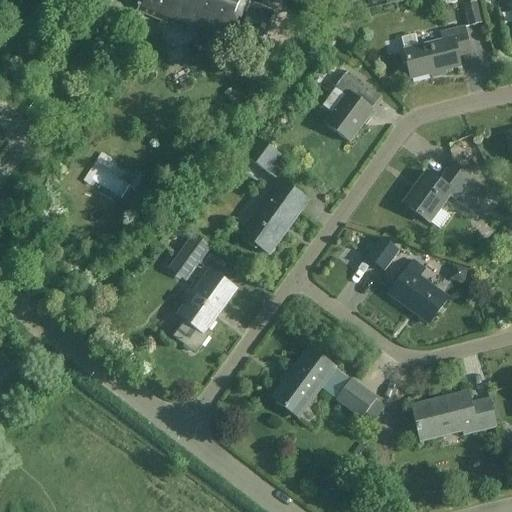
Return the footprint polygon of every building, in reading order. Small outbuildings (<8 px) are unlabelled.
[(141,0),(136,14),(165,24),(167,18),(200,30),(193,46),(195,47),(199,49),(198,50),(203,52),(204,50),(208,52),(214,37),(237,45),(237,44),(238,43),(262,53),(276,14),(251,5),(253,0),(141,0)] [(464,5),(469,27),(483,24),(477,2),(464,5)] [(402,39),(412,80),(461,68),(458,56),(470,53),(464,28),(442,34),(444,41),(419,48),(416,35),(402,39)] [(335,89),(336,89),(323,107),(333,115),(325,125),(350,144),(375,111),(357,97),(363,89),(345,76),(335,89)] [(243,157),(271,177),(284,158),(256,138),(243,157)] [(95,147),(82,169),(143,205),(156,183),(95,147)] [(472,179),(453,166),(441,182),(428,173),(404,205),(430,224),(450,196),(456,201),(472,179)] [(491,193),(473,180),(458,202),(475,214),(491,193)] [(308,202),(281,182),(242,235),(270,255),(308,202)] [(115,206),(86,235),(96,245),(125,216),(115,206)] [(186,282),(194,270),(211,247),(195,236),(178,258),(169,271),(186,282)] [(400,252),(382,238),(367,259),(385,273),(400,252)] [(431,325),(449,299),(420,278),(426,270),(414,262),(409,269),(390,295),(431,325)] [(179,340),(197,354),(212,333),(209,331),(238,291),(211,271),(178,316),(187,323),(176,338),(179,340)] [(0,370),(9,364),(0,350),(0,370)] [(336,369),(310,350),(273,400),(299,419),(336,369)] [(337,401),(363,420),(366,415),(376,402),(378,399),(352,381),(337,401)] [(413,407),(421,442),(441,437),(465,432),(465,435),(497,427),(491,400),(472,405),(470,394),(413,407)] [(375,421),(384,408),(376,402),(366,415),(375,421)]
